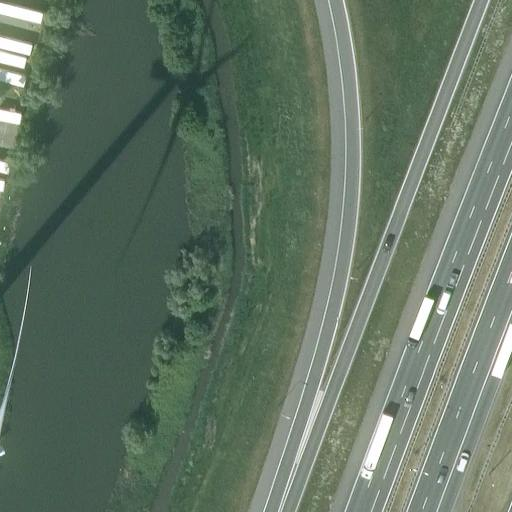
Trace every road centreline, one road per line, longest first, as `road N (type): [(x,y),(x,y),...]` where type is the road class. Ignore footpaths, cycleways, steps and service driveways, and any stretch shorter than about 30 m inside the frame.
road 1 (motorway): [(482,0),(286,511)]
road 2 (motorway): [(337,0),(351,109),(343,259),(272,511)]
road 3 (motorway): [(511,101),(357,511)]
road 4 (motorway): [(427,511),(511,295)]
